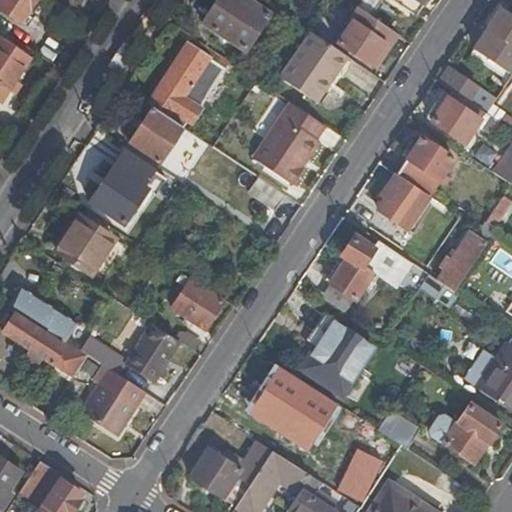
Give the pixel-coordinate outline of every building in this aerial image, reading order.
[(0,8),(21,23),(36,0),(2,0),(0,4),(0,8)] [(274,8),(261,0),(219,0),(203,25),(244,52),(245,52),(270,14),(274,8)] [(363,0),(357,10),(360,11),(370,18),(381,0),(363,0)] [(420,11),(427,1),(425,0),(411,0),(410,4),(420,11)] [(370,67),(393,33),(370,18),(360,11),(352,23),(346,19),(342,24),(349,29),(338,45),(370,67)] [(511,18),(501,11),(475,50),(511,74),(511,18)] [(27,60),(32,51),(3,32),(0,35),(0,102),(28,61),(27,60)] [(318,102),(348,58),(311,33),(281,78),(318,102)] [(229,63),(193,39),(189,45),(225,70),(229,63)] [(225,70),(189,45),(154,98),(192,123),(201,110),(200,108),(225,70)] [(471,57),(508,82),(511,74),(475,50),(471,57)] [(452,92),(486,115),(495,100),(449,69),(439,84),(452,92)] [(486,115),(452,92),(443,105),(438,103),(427,119),(465,144),(476,127),(481,131),(490,117),(486,115)] [(315,139),(324,126),(291,104),(253,159),(292,186),(303,170),(300,168),(318,142),(315,139)] [(183,128),(153,109),(130,143),(161,163),(183,128)] [(397,175),(429,196),(439,181),(444,184),(447,179),(443,176),(454,159),(422,138),(397,175)] [(124,226),(147,190),(113,168),(90,203),(124,226)] [(414,218),(429,196),(397,175),(396,175),(385,192),(389,195),(378,211),(407,229),(414,218)] [(275,209),(284,196),(257,178),(248,191),(275,209)] [(486,224),(495,229),(511,203),(511,202),(504,198),(486,224)] [(90,275),(114,240),(80,218),(76,224),(72,221),(62,236),(66,239),(57,254),(90,275)] [(419,221),(414,218),(407,229),(411,233),(419,221)] [(494,250),(504,235),(495,229),(485,244),(494,250)] [(437,281),(454,292),(485,244),(469,233),(437,281)] [(62,236),(52,251),(57,254),(66,239),(62,236)] [(398,284),(412,264),(395,253),(390,260),(355,237),(342,256),(346,260),(330,285),(355,302),(376,271),(398,284)] [(223,303),(181,276),(176,282),(185,288),(172,308),(183,315),(186,317),(205,330),(223,303)] [(320,299),(346,316),(355,302),(330,285),(320,299)] [(10,305),(49,330),(65,341),(75,326),(20,290),(10,305)] [(40,359),(74,380),(88,356),(65,341),(49,330),(45,335),(14,316),(2,335),(31,353),(26,361),(35,367),(40,359)] [(342,394),(372,349),(326,318),(315,333),(325,340),(306,370),(342,394)] [(154,382),(180,343),(152,325),(126,364),(154,382)] [(197,353),(203,341),(189,333),(172,333),(170,336),(197,353)] [(511,340),(499,360),(479,388),(478,391),(510,413),(511,410),(511,340)] [(466,379),(479,388),(499,360),(485,350),(466,379)] [(117,438),(145,393),(104,366),(94,381),(101,385),(81,415),(117,438)] [(488,444),(500,425),(469,405),(455,424),(444,417),(439,418),(430,431),(431,437),(472,463),(486,443),(488,444)] [(400,445),(404,448),(417,427),(392,410),(378,431),(400,445)] [(273,453),(293,466),(300,455),(302,453),(283,440),(273,453)] [(253,477),(255,478),(272,452),(258,443),(246,464),(241,470),(223,458),(210,450),(191,478),(227,502),(228,501),(233,492),(241,497),(253,477)] [(368,446),(343,495),(359,503),(386,455),(368,446)] [(241,470),(246,464),(227,452),(223,458),(241,470)] [(281,473),(294,481),(301,471),(293,466),(273,453),(272,452),(255,478),(237,507),(245,511),(255,511),(277,479),(281,473)] [(301,471),(309,476),(316,480),(323,469),(300,455),(293,466),(301,471)] [(0,509),(2,510),(12,495),(8,492),(20,473),(0,459),(0,509)] [(31,501),(52,469),(40,462),(19,493),(31,501)] [(60,482),(63,477),(52,469),(31,501),(43,509),(47,511),(72,511),(83,496),(60,482)] [(290,488),(298,494),(309,476),(301,471),(294,481),(290,488)] [(277,479),(290,488),(294,481),(281,473),(277,479)] [(288,510),(291,511),(337,511),(336,511),(329,507),(332,502),(316,491),(321,484),(316,480),(309,476),(298,494),(288,510)] [(429,511),(389,486),(371,511),(429,511)] [(235,506),(241,497),(233,492),(228,501),(235,506)] [(329,507),(336,511),(339,506),(332,502),(329,507)]
